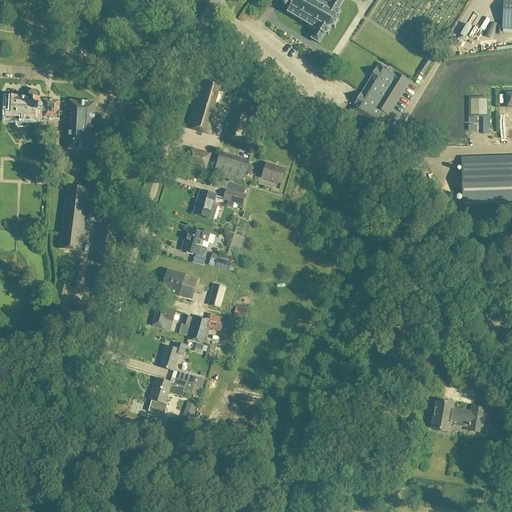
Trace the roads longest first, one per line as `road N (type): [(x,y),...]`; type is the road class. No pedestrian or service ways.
road 1 (residential): [(87,407),(196,47)]
road 2 (unclassified): [(511,360),(360,179)]
road 3 (residential): [(360,179),(470,9),(487,0)]
road 4 (unclassified): [(360,179),(196,47)]
